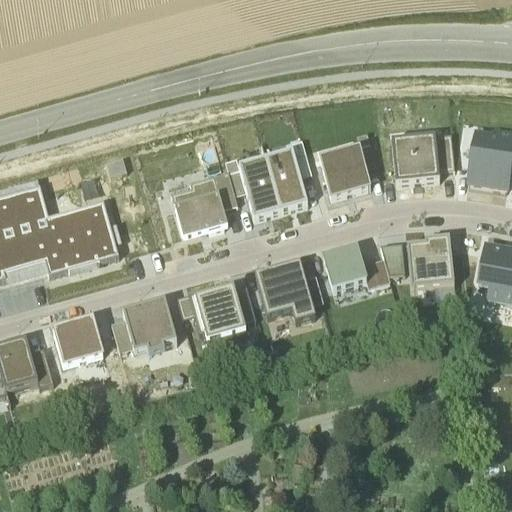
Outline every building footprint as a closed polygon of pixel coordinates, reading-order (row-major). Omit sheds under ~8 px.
[(390,138),(391,149),(433,145),(432,134),(390,138)] [(511,166),(511,140),(495,138),(494,144),(475,141),(467,190),(508,196),(511,170),(511,166)] [(359,157),(365,178),(377,175),(367,140),(355,143),(359,157)] [(451,143),(435,145),(439,180),(454,179),(451,143)] [(435,145),(433,145),(391,149),(395,192),(439,188),(439,180),(435,145)] [(293,159),(300,186),(311,183),(302,148),(290,151),(293,159)] [(365,178),(359,157),(320,168),(331,207),(370,196),(365,178)] [(300,186),(293,159),(266,166),(281,221),(308,213),(300,186)] [(246,201),(239,174),(237,166),(225,170),(228,180),(235,204),(246,201)] [(281,221),(266,166),(239,174),(246,201),(254,228),(281,221)] [(122,167),(103,172),(107,187),(126,181),(122,167)] [(235,204),(228,180),(209,186),(215,204),(218,203),(223,218),(237,215),(235,204)] [(174,215),(215,204),(209,186),(190,191),(191,197),(171,203),(174,215)] [(0,289),(6,288),(4,282),(45,271),(49,285),(119,266),(104,212),(48,227),(40,196),(0,207),(0,289)] [(215,204),(174,215),(182,244),(208,236),(209,240),(223,236),(219,219),(223,218),(218,203),(215,204)] [(219,219),(223,236),(228,235),(223,218),(219,219)] [(208,236),(182,244),(183,248),(209,240),(208,236)] [(425,253),(406,254),(411,298),(454,293),(449,246),(435,248),(435,252),(425,253)] [(380,254),(384,267),(388,284),(405,282),(402,251),(380,254)] [(488,307),(511,312),(511,257),(485,253),(478,293),(490,295),(488,307)] [(333,299),(366,289),(362,273),(356,255),(323,264),(333,299)] [(390,289),(388,284),(384,267),(362,273),(366,289),(368,296),(390,289)] [(300,271),(267,280),(268,283),(300,274),(300,271)] [(304,287),(300,274),(268,283),(267,280),(256,284),(267,326),(292,318),(295,331),(315,325),(311,314),(304,287)] [(316,284),(304,287),(311,314),(324,311),(316,284)] [(233,294),(215,300),(195,305),(204,341),(206,349),(246,338),(244,332),(234,298),(233,294)] [(246,294),(234,298),(244,332),(256,329),(246,294)] [(199,342),(204,341),(195,305),(215,300),(214,295),(188,302),(188,303),(194,325),(199,342)] [(183,328),(194,325),(188,303),(177,306),(179,313),(183,328)] [(134,362),(147,358),(163,354),(177,351),(173,340),(167,316),(165,308),(122,320),(125,328),(133,357),(134,362)] [(185,337),(183,328),(179,313),(167,316),(173,340),(185,337)] [(119,361),(133,357),(125,328),(111,332),(113,339),(119,361)] [(63,374),(103,362),(98,343),(94,329),(53,340),(63,374)] [(247,344),(246,338),(206,349),(208,355),(247,344)] [(120,365),(119,361),(113,339),(98,343),(103,362),(105,369),(120,365)] [(38,391),(30,361),(26,348),(0,354),(0,383),(3,395),(4,400),(6,399),(37,391),(38,391)] [(165,359),(163,354),(147,358),(149,363),(165,359)] [(38,391),(37,391),(38,396),(53,393),(44,357),(30,361),(38,391)]
